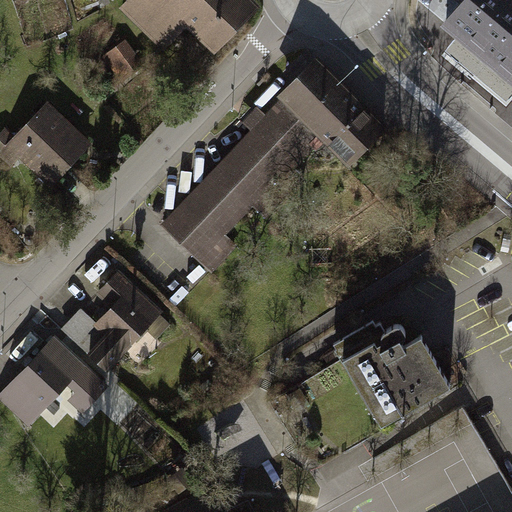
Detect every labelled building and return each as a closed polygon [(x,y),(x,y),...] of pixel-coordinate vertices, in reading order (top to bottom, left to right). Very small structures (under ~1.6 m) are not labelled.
[(253,0),(128,0),(165,37),(179,24),(209,55),(260,6),(253,0)] [(477,35),(455,59),(511,109),(511,9),(484,41),(477,35)] [(312,56),(160,216),(206,260),(317,143),(343,168),(385,124),(312,56)] [(66,99),(21,142),(61,184),(107,141),(66,99)] [(113,264),(90,290),(104,302),(89,318),(76,306),(56,327),(102,369),(141,327),(156,311),(159,307),(113,264)] [(401,301),(333,338),(374,411),(442,373),(401,301)] [(156,311),(141,327),(152,336),(167,320),(156,311)] [(49,332),(0,384),(0,403),(21,422),(61,379),(71,388),(61,398),(76,412),(103,382),(49,332)]
